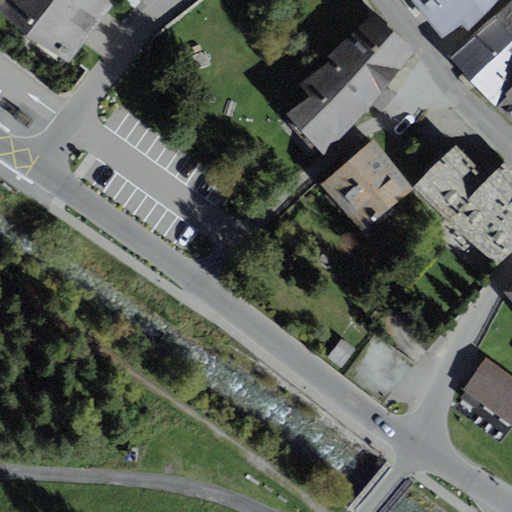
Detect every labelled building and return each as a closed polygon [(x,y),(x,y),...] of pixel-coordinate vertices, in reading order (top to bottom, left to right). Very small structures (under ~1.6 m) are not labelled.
[(0,0),(0,8),(70,61),(116,1),(114,0),(0,0)] [(497,0),(411,0),(444,38),(462,24),(468,30),(497,0)] [(511,86),(511,0),(450,56),(495,105),(511,86)] [(415,52),(375,13),(327,56),(330,60),(300,84),(310,96),(286,115),(325,154),(373,105),(380,112),(389,103),(397,94),(387,84),(415,52)] [(511,86),(495,105),(511,121),(511,86)] [(16,115),(28,126),(33,121),(20,110),(16,115)] [(374,140),(323,184),(362,230),(413,187),(374,140)] [(489,178),(456,145),(415,186),(497,268),(511,253),(511,170),(504,162),(489,178)] [(434,352),(446,339),(441,333),(428,347),(434,352)] [(339,367),(354,349),(342,340),(328,358),(339,367)] [(511,377),(486,358),(462,389),(466,391),(461,398),(475,409),(480,402),(511,425),(511,377)]
